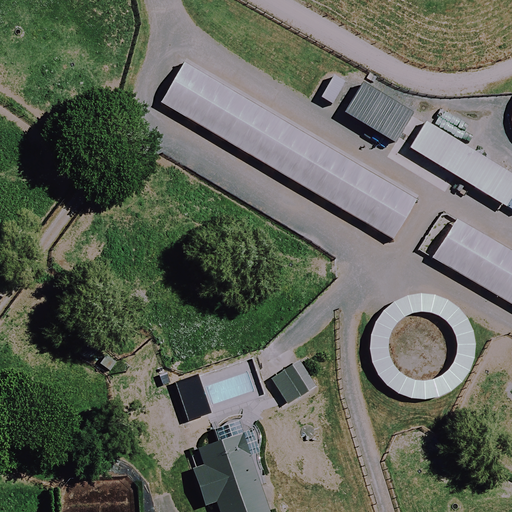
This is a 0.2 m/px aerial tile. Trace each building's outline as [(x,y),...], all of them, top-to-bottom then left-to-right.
[(187,61),(161,106),(396,245),(423,200),(187,61)] [(447,151),(451,144),(435,134),(423,153),(475,187),(483,174),(447,151)] [(511,254),(456,222),(433,262),(511,308),(511,254)] [(302,361),(272,380),(290,409),(320,390),(302,361)] [(259,454),(248,420),(214,431),(219,446),(189,456),(206,508),(217,505),(218,511),(271,511),(253,456),(259,454)]
